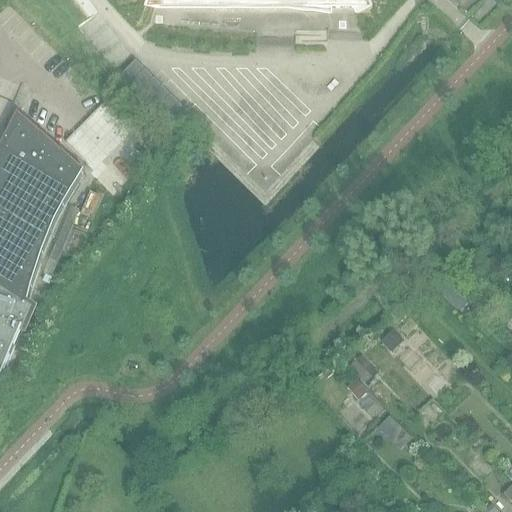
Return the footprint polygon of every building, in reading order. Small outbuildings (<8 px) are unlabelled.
[(162,0),(159,8),(312,8),(358,8),(355,0),(162,0)] [(136,62),(118,79),(170,130),(187,113),(136,62)] [(63,207),(84,173),(84,172),(81,177),(19,126),(4,150),(8,152),(0,170),(0,381),(22,329),(24,329),(32,311),(27,308),(31,289),(42,255),(55,223),(63,207)] [(99,164),(116,179),(130,164),(113,149),(99,164)] [(490,259),(478,271),(495,289),(508,277),(490,259)] [(455,292),(447,300),(454,307),(462,299),(455,292)] [(393,332),(381,344),(389,352),(401,340),(393,332)] [(361,357),(348,369),(365,386),(377,374),(361,357)] [(355,380),(346,388),(357,401),(367,393),(355,380)] [(391,419),(379,430),(400,451),(411,440),(391,419)]
